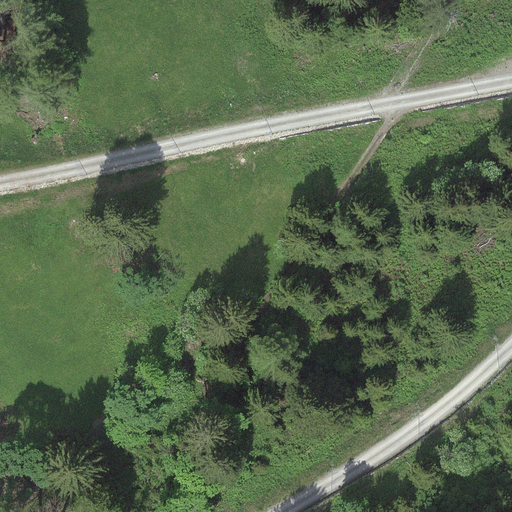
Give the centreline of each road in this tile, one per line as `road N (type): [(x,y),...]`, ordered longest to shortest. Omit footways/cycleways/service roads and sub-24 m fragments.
road 1 (track): [(440,0),(389,102),(269,292),(42,511)]
road 2 (track): [(0,182),(511,79)]
road 3 (track): [(511,347),(287,511)]
